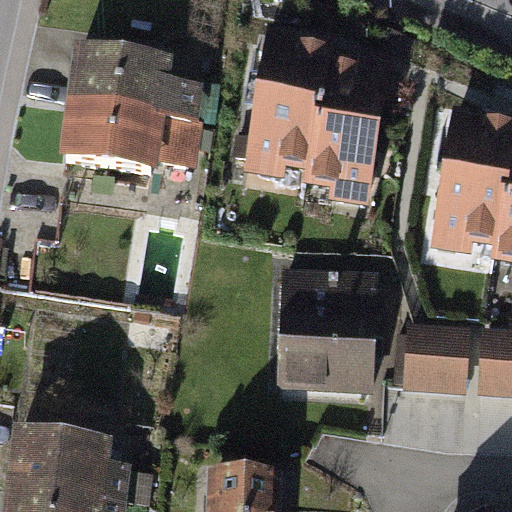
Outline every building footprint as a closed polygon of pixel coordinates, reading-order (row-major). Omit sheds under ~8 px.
[(329,43),(267,32),(243,174),(307,183),(327,51),(329,43)] [(71,49),(64,108),(197,126),(202,91),(166,84),(170,64),(71,49)] [(392,61),(327,51),(307,183),(328,186),(325,203),(369,210),(392,61)] [(197,126),(64,108),(56,163),(154,177),(155,167),(197,173),(203,127),(197,126)] [(511,123),(453,113),(428,253),(492,264),(511,154),(511,123)] [(511,154),(492,264),(511,268),(511,279),(511,280),(511,154)] [(371,388),(380,277),(288,270),(279,382),(371,388)] [(474,335),(412,328),(405,388),(467,396),(474,335)] [(511,334),(482,332),(477,400),(511,401),(511,334)] [(21,440),(14,492),(124,507),(128,476),(105,473),(107,452),(21,440)] [(282,511),(283,467),(209,466),(208,511),(282,511)] [(122,511),(124,507),(14,492),(11,511),(122,511)]
